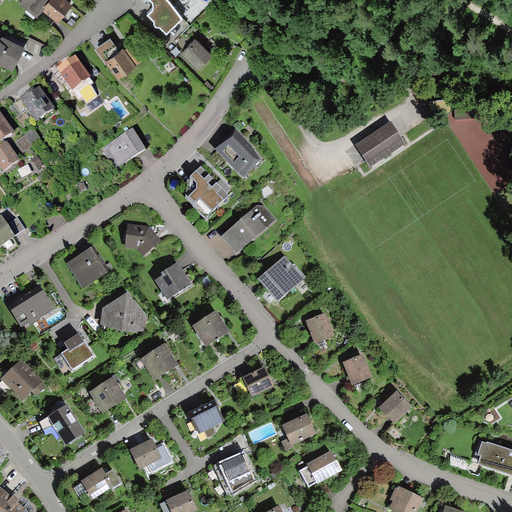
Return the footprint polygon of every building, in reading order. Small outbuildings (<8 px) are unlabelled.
[(23,0),(20,5),(37,18),(43,10),(58,22),(73,3),(69,0),(23,0)] [(182,17),(168,0),(150,0),(153,3),(154,8),(148,13),(155,20),(155,24),(157,26),(161,26),(167,33),(182,17)] [(4,34),(1,39),(0,37),(0,62),(15,70),(27,46),(4,34)] [(200,69),(213,55),(197,38),(183,53),(200,69)] [(107,64),(118,79),(135,67),(124,51),(121,53),(111,39),(95,50),(106,64),(107,64)] [(74,57),(55,70),(71,91),(72,90),(79,99),(92,90),(90,87),(93,84),(88,79),(90,78),(74,57)] [(40,124),(58,111),(43,89),(39,92),(36,88),(15,104),(24,117),(31,112),(40,124)] [(451,112),(451,105),(446,105),(446,100),(430,101),(431,114),(451,112)] [(479,118),(478,108),(455,110),(456,120),(479,118)] [(2,113),(0,113),(0,162),(7,172),(23,161),(9,142),(18,135),(2,113)] [(406,144),(391,121),(355,145),(370,167),(406,144)] [(24,152),(42,141),(36,131),(18,142),(24,152)] [(236,131),(216,151),(244,178),(263,158),(236,131)] [(147,153),(134,132),(102,151),(115,172),(147,153)] [(20,170),(23,177),(33,173),(30,166),(20,170)] [(229,195),(202,166),(188,179),(186,196),(206,218),(229,195)] [(258,204),(220,235),(236,253),(276,218),(264,204),(258,204)] [(14,237),(27,230),(20,218),(7,226),(14,237)] [(5,257),(20,248),(2,220),(0,221),(0,251),(5,257)] [(129,222),(124,246),(137,248),(143,255),(162,240),(150,225),(129,222)] [(92,246),(66,262),(82,288),(108,272),(92,246)] [(281,300),(306,277),(285,254),(260,278),(281,300)] [(168,300),(193,285),(179,262),(162,272),(163,275),(155,280),(168,300)] [(56,308),(41,284),(27,292),(26,290),(7,301),(25,328),(56,308)] [(146,314),(127,291),(104,305),(101,323),(123,329),(144,331),(146,314)] [(208,345),(232,330),(219,309),(195,324),(208,345)] [(336,336),(328,313),(307,320),(316,343),(336,336)] [(93,357),(79,334),(62,344),(66,350),(60,353),(71,371),(93,357)] [(153,380),(178,365),(164,343),(140,359),(153,380)] [(365,354),(343,361),(352,384),(373,376),(365,354)] [(24,358),(3,378),(24,401),(34,391),(38,395),(48,386),(46,383),(47,382),(24,358)] [(276,386),(267,366),(244,376),(253,396),(276,386)] [(113,379),(90,393),(103,414),(126,400),(113,379)] [(412,406),(397,390),(379,407),(394,423),(412,406)] [(215,398),(192,410),(201,430),(203,429),(210,439),(217,435),(215,424),(226,419),(215,398)] [(44,430),(54,425),(66,444),(86,432),(68,404),(58,411),(40,422),(44,430)] [(292,445),(318,434),(309,413),(283,425),(292,445)] [(153,440),(129,451),(139,472),(144,469),(147,476),(173,464),(164,445),(157,448),(153,440)] [(511,450),(485,442),(478,440),(471,462),(451,456),(448,464),(469,471),(468,472),(478,475),(481,466),(511,475),(511,450)] [(319,483),(343,471),(333,451),(309,464),(319,483)] [(244,453),(221,464),(230,483),(253,472),(244,453)] [(106,473),(102,467),(81,480),(93,499),(120,482),(112,469),(106,473)] [(0,485),(0,511),(25,511),(29,509),(0,485)] [(416,511),(423,498),(395,485),(389,499),(391,500),(387,510),(392,511),(416,511)] [(192,511),(199,509),(189,490),(160,503),(163,511),(192,511)]
